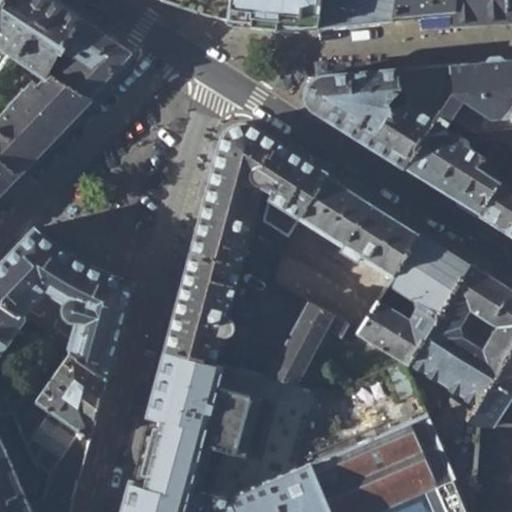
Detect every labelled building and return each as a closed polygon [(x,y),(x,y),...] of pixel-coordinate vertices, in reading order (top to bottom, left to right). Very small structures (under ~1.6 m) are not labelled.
[(77,16),(52,0),(3,0),(0,5),(0,68),(11,54),(27,65),(47,78),(49,76),(56,61),(77,16)] [(163,0),(177,5),(216,18),(247,23),(246,26),(274,29),(274,25),(314,28),(319,0),(163,0)] [(320,0),(315,28),(381,22),(381,0),(320,0)] [(381,0),(381,22),(382,22),(387,21),(391,0),(381,0)] [(391,0),(387,21),(453,15),(450,0),(391,0)] [(453,26),(505,23),(500,0),(450,0),(453,15),(453,26)] [(511,0),(500,0),(505,23),(511,22),(511,0)] [(131,49),(77,16),(56,61),(62,65),(54,79),(89,99),(132,54),(131,49)] [(511,59),(450,64),(452,88),(439,109),(471,131),(487,142),(494,147),(503,139),(511,150),(511,59)] [(450,64),(397,69),(398,87),(399,89),(401,90),(407,101),(408,104),(432,119),(439,109),(452,88),(450,64)] [(0,159),(16,175),(89,99),(54,79),(49,76),(47,78),(27,65),(11,81),(13,84),(22,92),(0,115),(0,159)] [(309,106),(328,119),(403,166),(432,119),(408,104),(407,101),(401,90),(399,89),(398,87),(397,69),(321,76),(314,77),(308,83),(305,96),(309,106)] [(0,115),(22,92),(13,84),(0,97),(0,115)] [(403,166),(478,212),(497,181),(474,166),(483,157),(467,145),(468,142),(467,141),(466,139),(471,131),(439,109),(432,119),(403,166)] [(190,251),(238,264),(260,181),(254,178),(252,176),(252,167),(255,162),(262,161),(267,161),(276,142),(250,125),(239,123),(232,124),(229,126),(224,129),(221,134),(219,138),(190,251)] [(511,150),(503,139),(494,147),(486,154),(483,157),(474,166),(497,181),(478,212),(511,233),(511,150)] [(268,196),(298,216),(325,173),(276,142),(267,161),(262,161),(255,162),(252,167),(252,176),(254,178),(260,181),(270,186),(268,196)] [(494,147),(487,142),(482,149),(486,154),(494,147)] [(0,191),(16,175),(0,159),(0,191)] [(418,231),(325,173),(298,216),(344,247),(342,250),(358,261),(362,256),(392,274),(418,231)] [(298,216),(268,196),(262,217),(285,236),(298,216)] [(262,217),(259,233),(282,244),(285,236),(262,217)] [(33,228),(0,263),(0,302),(19,316),(44,289),(64,300),(63,303),(62,306),(62,308),(62,310),(63,311),(64,315),(65,315),(66,317),(68,317),(70,319),(72,319),(73,320),(76,320),(68,348),(105,376),(131,283),(124,282),(114,278),(93,269),(78,262),(63,252),(44,237),(33,228)] [(470,265),(418,231),(392,274),(388,282),(415,299),(414,303),(414,306),(409,316),(378,299),(374,305),(357,329),(356,331),(401,360),(406,363),(410,358),(470,265)] [(212,360),(220,332),(225,314),(238,264),(190,251),(163,347),(212,360)] [(347,323),(357,329),(374,305),(280,253),(271,280),(287,289),(300,296),(302,297),(309,302),(316,305),(330,313),(344,321),(347,323)] [(511,292),(470,265),(410,358),(472,401),(511,337),(511,292)] [(260,372),(295,381),(325,327),(330,313),(316,305),(309,302),(302,297),(260,372)] [(0,302),(0,395),(1,397),(15,386),(19,382),(1,370),(16,354),(11,351),(9,356),(0,350),(0,346),(23,319),(19,316),(0,302)] [(325,327),(340,334),(347,323),(344,321),(330,313),(325,327)] [(225,314),(220,332),(224,333),(228,332),(232,329),(233,323),(231,318),(225,314)] [(511,337),(472,401),(467,409),(464,413),(473,420),(511,421),(511,337)] [(212,360),(163,347),(145,417),(160,420),(142,485),(128,481),(120,511),(212,511),(217,493),(224,495),(292,466),(316,386),(260,372),(212,360)] [(89,437),(105,376),(68,348),(41,391),(22,379),(19,382),(15,386),(89,437)] [(69,511),(89,437),(15,386),(1,397),(0,398),(0,414),(1,416),(12,411),(33,461),(44,470),(48,473),(42,497),(28,503),(32,511),(69,511)] [(467,409),(448,396),(429,426),(437,446),(439,452),(464,413),(467,409)] [(324,493),(437,446),(429,426),(422,412),(310,459),(324,493)] [(473,420),(464,413),(439,452),(472,454),(473,420)] [(511,511),(511,421),(473,420),(472,454),(473,511),(511,511)] [(32,511),(28,503),(0,435),(0,511),(32,511)] [(439,452),(437,446),(324,493),(332,511),(366,511),(450,478),(439,452)] [(450,478),(465,511),(473,511),(472,454),(439,452),(450,478)] [(332,511),(324,493),(310,459),(292,466),(224,495),(217,493),(212,511),(332,511)] [(465,511),(450,478),(366,511),(465,511)]
